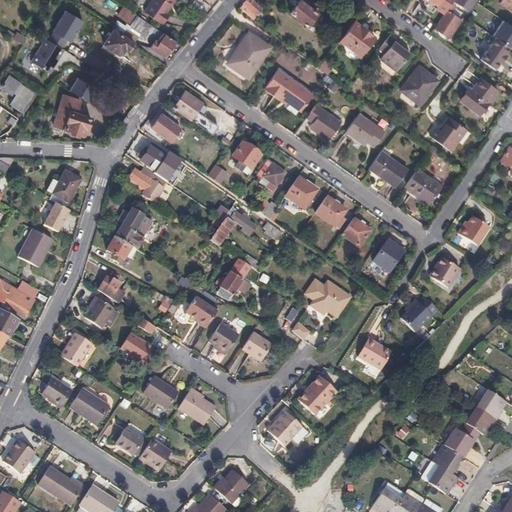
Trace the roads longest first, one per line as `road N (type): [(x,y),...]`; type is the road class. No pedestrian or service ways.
road 1 (residential): [(511,128),(502,122),(427,242),(179,68)]
road 2 (residential): [(7,404),(169,506),(234,439)]
road 3 (residential): [(7,404),(71,276),(111,153)]
